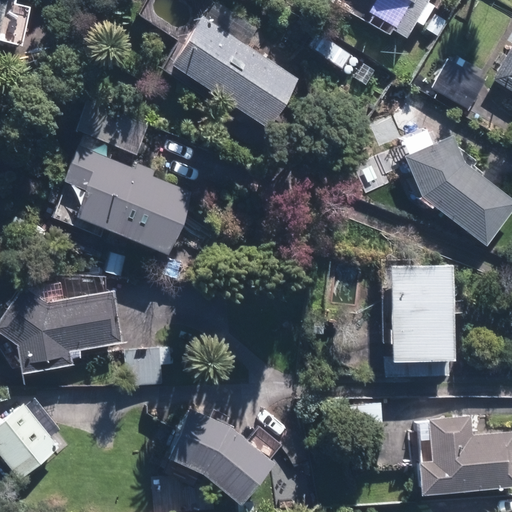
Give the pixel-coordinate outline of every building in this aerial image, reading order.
[(332,0),(402,39),(424,0),(332,0)] [(257,129),(292,79),(200,14),(164,64),(257,129)] [(314,29),(303,44),(337,69),(348,54),(314,29)] [(511,97),(511,38),(487,84),(511,97)] [(465,108),(480,81),(445,61),(430,88),(465,108)] [(411,135),(428,102),(395,85),(378,117),(411,135)] [(80,98),(68,129),(133,155),(146,125),(80,98)] [(511,203),(458,163),(447,136),(399,156),(414,196),(480,245),(511,203)] [(160,254),(185,191),(68,145),(53,182),(76,191),(66,217),(160,254)] [(443,264),(380,265),(381,363),(444,362),(443,264)] [(117,343),(108,290),(39,301),(15,285),(0,307),(0,339),(9,346),(13,371),(63,364),(61,351),(117,343)] [(159,383),(157,347),(121,349),(123,385),(159,383)] [(53,443),(16,400),(0,413),(0,461),(13,477),(53,443)] [(382,445),(375,401),(342,406),(348,450),(382,445)] [(219,424),(178,404),(154,454),(197,476),(228,502),(265,460),(219,424)] [(418,416),(422,457),(408,459),(410,491),(511,482),(511,445),(511,431),(463,435),(461,413),(418,416)] [(73,511),(65,501),(52,511),(73,511)]
